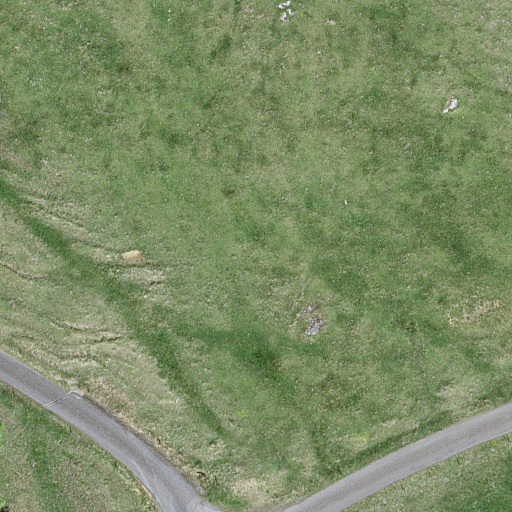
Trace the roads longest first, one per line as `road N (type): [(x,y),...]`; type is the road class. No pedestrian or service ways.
road 1 (track): [(180,511),(148,471),(59,399),(0,366)]
road 2 (track): [(511,420),(308,511)]
